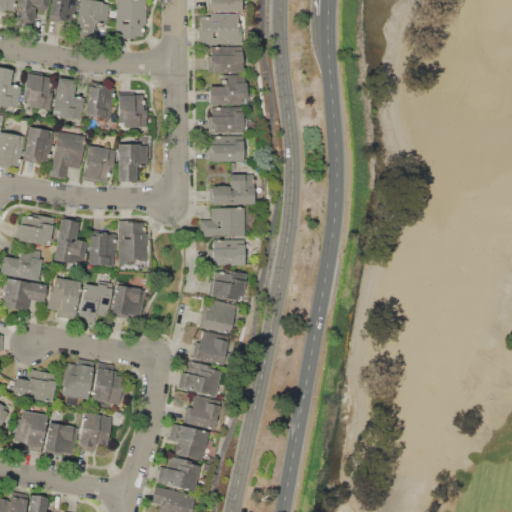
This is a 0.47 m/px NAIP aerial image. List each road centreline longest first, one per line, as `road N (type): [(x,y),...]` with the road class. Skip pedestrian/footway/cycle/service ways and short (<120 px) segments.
road 1 (secondary): [(280,0),(297,186),(236,511)]
road 2 (secondary): [(286,511),(339,221),(331,0)]
road 3 (residential): [(173,0),(178,203)]
road 4 (residential): [(178,203),(0,187)]
road 5 (residential): [(177,61),(0,49)]
road 6 (residential): [(154,361),(145,439),(122,511)]
road 7 (residential): [(0,473),(125,495)]
